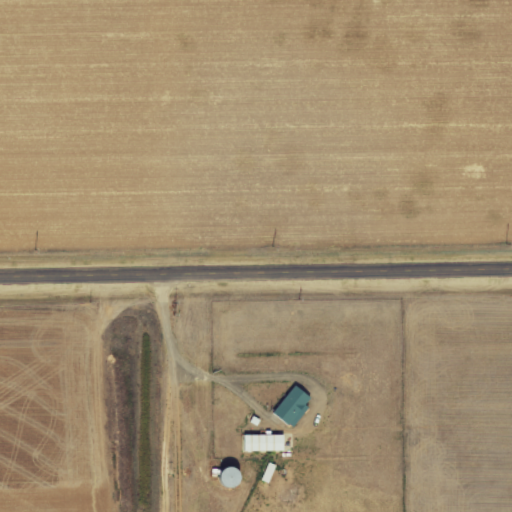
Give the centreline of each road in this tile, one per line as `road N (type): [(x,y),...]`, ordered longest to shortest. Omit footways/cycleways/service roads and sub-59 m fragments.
road 1 (secondary): [(0,280),(511,274)]
road 2 (residential): [(167,511),(175,278)]
